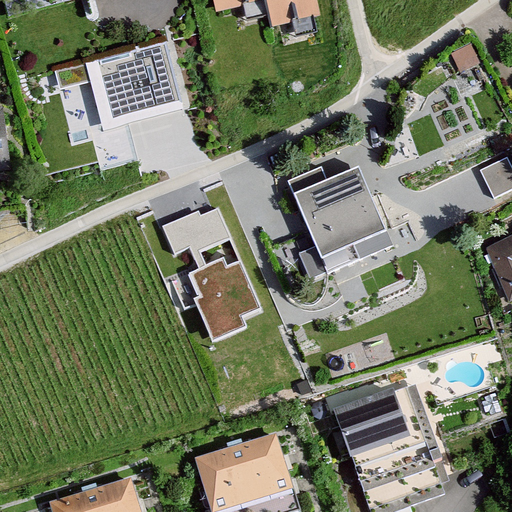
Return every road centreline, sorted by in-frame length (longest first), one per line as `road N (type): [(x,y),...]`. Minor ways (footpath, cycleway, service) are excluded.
road 1 (residential): [(0,262),(369,88)]
road 2 (residential): [(369,88),(492,0)]
